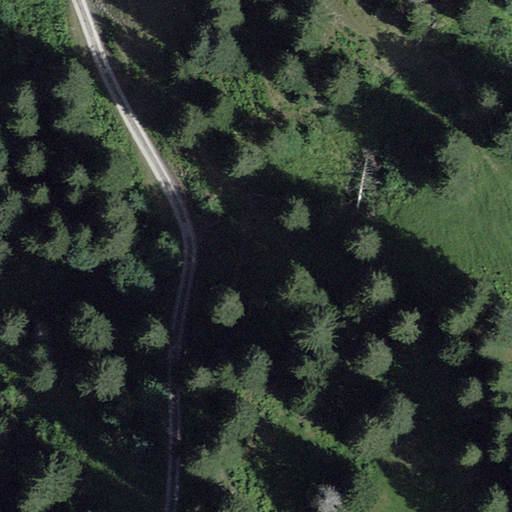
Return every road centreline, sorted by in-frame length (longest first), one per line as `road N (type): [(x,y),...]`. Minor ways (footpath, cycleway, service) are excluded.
road 1 (unclassified): [(78,0),(188,236),(171,511)]
road 2 (track): [(325,0),(348,22),(445,60),(511,170)]
